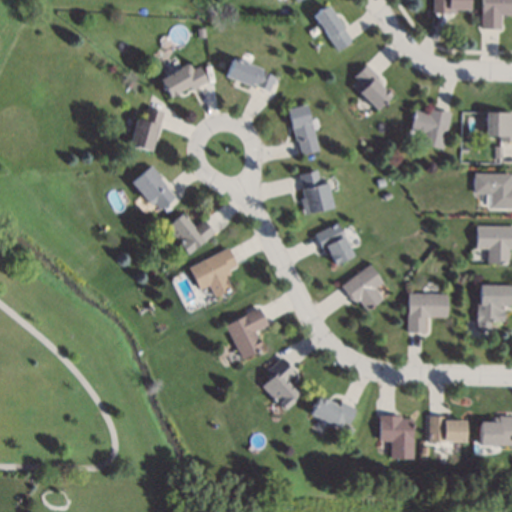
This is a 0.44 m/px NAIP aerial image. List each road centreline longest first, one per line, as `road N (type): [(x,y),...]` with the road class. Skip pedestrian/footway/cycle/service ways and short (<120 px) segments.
road 1 (residential): [(249,198),(312,324),(336,351),(388,373),(511,376)]
road 2 (residential): [(249,198),(249,133),(215,123),(197,139),(199,165),(218,185),(249,198)]
